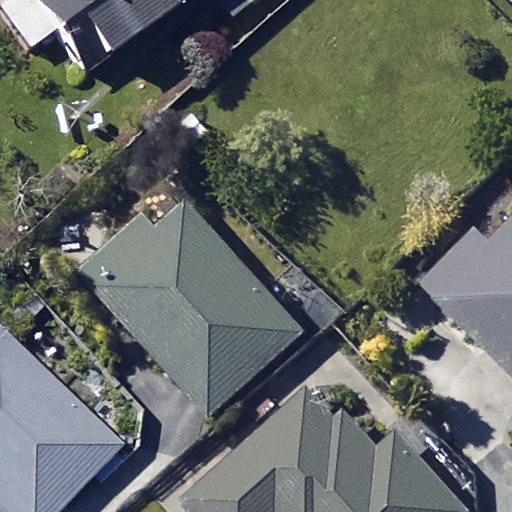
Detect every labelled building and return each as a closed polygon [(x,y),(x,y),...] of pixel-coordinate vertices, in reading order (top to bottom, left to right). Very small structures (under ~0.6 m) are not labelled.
[(215,0),(31,0),(94,80),(127,54),(135,63),(215,0)] [(265,135),(255,105),(200,123),(210,154),(265,135)] [(315,340),(185,199),(93,284),(223,425),(315,340)] [(511,245),(505,253),(489,237),(433,294),(511,371),(511,245)] [(69,511),(125,455),(0,334),(0,510),(2,511),(69,511)] [(369,455),(318,401),(200,511),(465,511),(392,434),(369,455)]
